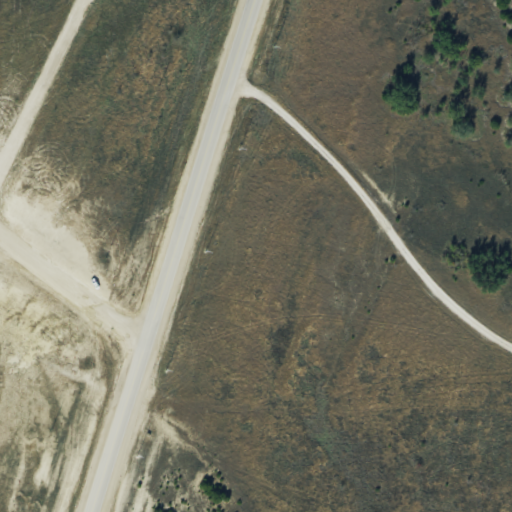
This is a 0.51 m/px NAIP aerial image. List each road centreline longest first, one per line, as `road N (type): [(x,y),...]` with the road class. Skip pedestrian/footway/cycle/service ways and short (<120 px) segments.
road 1 (tertiary): [(142,352),(256,0)]
road 2 (residential): [(0,235),(142,352)]
road 3 (tertiary): [(89,511),(142,352)]
